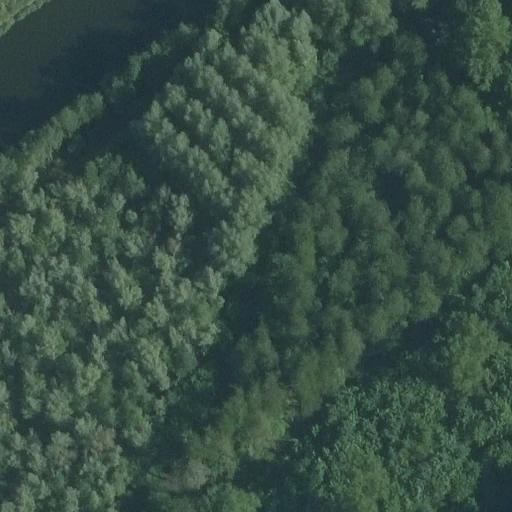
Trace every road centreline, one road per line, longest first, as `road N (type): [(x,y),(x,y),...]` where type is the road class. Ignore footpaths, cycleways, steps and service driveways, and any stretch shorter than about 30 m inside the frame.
road 1 (track): [(322,0),(326,77),(290,182),(252,255),(231,328),(171,432),(98,511)]
road 2 (track): [(0,218),(314,0)]
